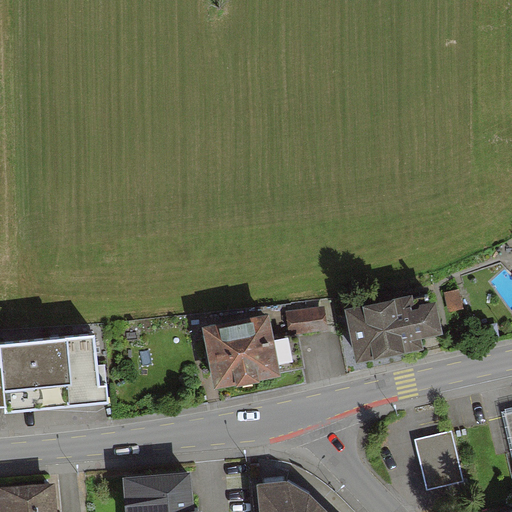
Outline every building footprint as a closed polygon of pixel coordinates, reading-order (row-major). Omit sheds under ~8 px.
[(337,309),(347,361),(411,349),(408,337),(429,333),(423,303),(405,307),(403,297),(337,309)] [(320,310),(284,314),(286,330),(322,327),(320,310)] [(212,325),(220,373),(268,365),(260,317),(212,325)] [(0,348),(2,367),(4,391),(66,385),(67,393),(97,390),(92,338),(0,347),(0,348)] [(511,407),(501,410),(511,460),(511,407)] [(417,438),(424,490),(463,485),(456,433),(417,438)] [(191,463),(124,467),(126,511),(203,511),(203,498),(193,498),(191,463)] [(57,511),(55,476),(4,480),(6,511),(57,511)] [(265,479),(268,511),(337,511),(310,484),(296,478),(265,479)]
